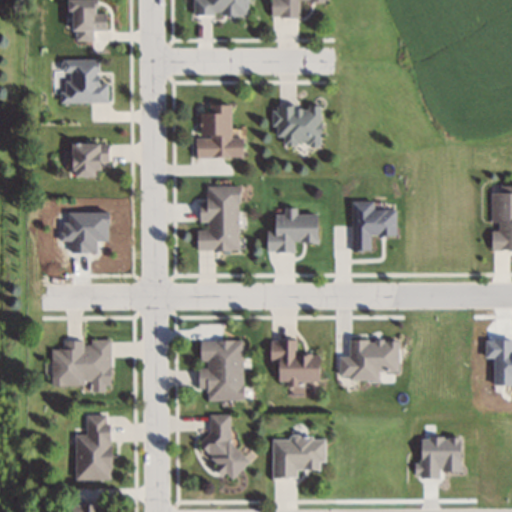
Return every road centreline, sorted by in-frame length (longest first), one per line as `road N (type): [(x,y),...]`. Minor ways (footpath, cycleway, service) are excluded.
road 1 (residential): [(158,511),(153,0)]
road 2 (residential): [(43,298),(511,296)]
road 3 (residential): [(154,63),(339,62)]
